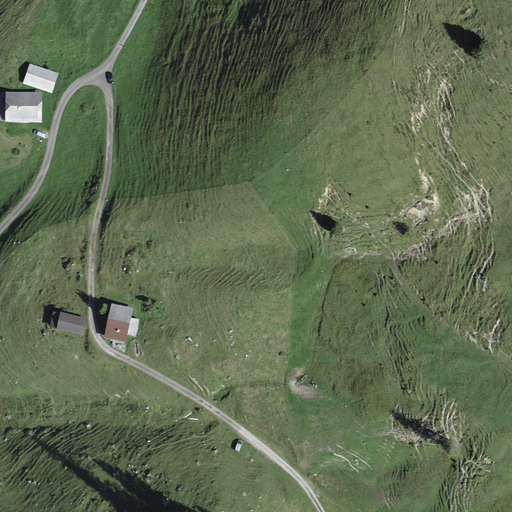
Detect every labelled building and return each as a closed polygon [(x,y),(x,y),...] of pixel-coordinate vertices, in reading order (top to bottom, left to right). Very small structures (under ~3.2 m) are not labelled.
[(30,66),(24,85),(52,94),(58,75),(30,66)] [(0,94),(0,122),(5,122),(5,124),(42,124),(42,94),(0,94)] [(112,306),(105,339),(125,343),(127,335),(135,337),(138,322),(130,320),(132,311),(112,306)] [(54,312),(50,328),(70,333),(74,318),(54,312)] [(187,341),(185,354),(196,356),(199,343),(187,341)]
